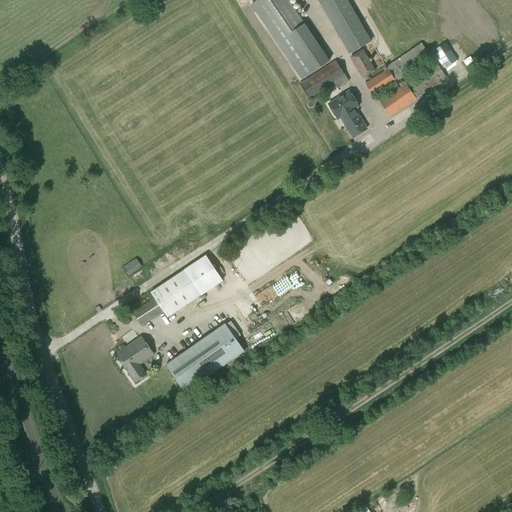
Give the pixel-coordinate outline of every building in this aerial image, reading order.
[(330,64),(289,0),(258,0),(251,5),(296,73),(315,73),(330,64)] [(346,0),(319,0),(350,53),(371,41),(346,0)] [(431,58),(421,43),(384,68),(385,70),(365,83),(373,97),(395,82),(396,82),(431,58)] [(362,49),(349,57),(362,79),(376,71),(362,49)] [(349,81),(335,60),(330,64),(315,73),(299,83),(310,100),(334,84),(338,89),(349,81)] [(447,78),(436,62),(405,83),(379,101),(390,118),(417,99),(416,99),(447,78)] [(338,120),(358,107),(349,92),(344,96),(343,95),(337,99),(338,100),(329,106),(338,120)] [(338,120),(341,118),(345,125),(344,126),(348,132),(349,131),(354,139),(367,130),(354,110),(359,107),(358,107),(338,120)] [(142,326),(164,311),(168,318),(222,281),(205,255),(150,291),(155,298),(133,312),(142,326)] [(142,267),(136,258),(123,267),(128,276),(142,267)] [(221,326),(165,365),(184,392),(241,354),(232,342),(241,336),(231,321),(222,327),(221,326)] [(154,355),(141,336),(115,354),(128,372),(129,372),(135,381),(145,374),(139,365),(154,355)]
